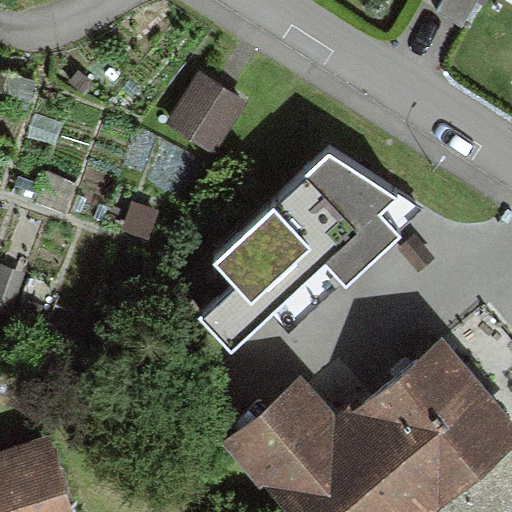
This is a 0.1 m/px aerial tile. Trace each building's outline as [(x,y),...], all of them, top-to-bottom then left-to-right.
[(473,0),(438,0),(435,6),(462,21),(473,0)] [(170,114),(216,143),(248,93),(202,64),(170,114)] [(376,198),(392,183),(326,140),(215,241),(240,268),(203,302),(231,331),(325,245),(348,270),(400,223),(376,198)] [(237,422),(308,511),(410,511),(511,427),(511,402),(480,362),(446,320),(343,404),(302,363),(237,422)] [(0,511),(75,511),(49,425),(0,439),(0,511)]
